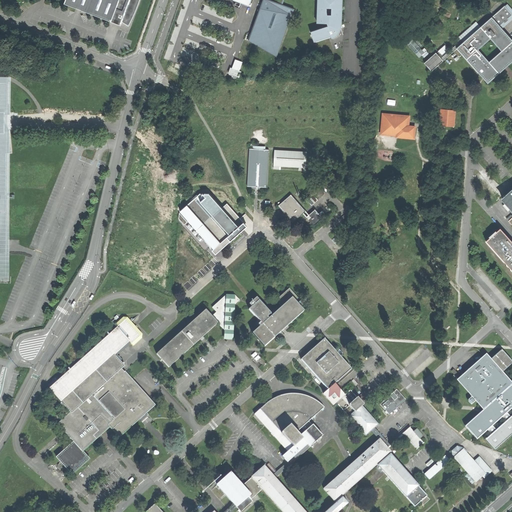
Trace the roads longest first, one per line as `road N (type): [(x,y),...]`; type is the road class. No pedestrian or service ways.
road 1 (residential): [(139,71),(90,286),(0,441)]
road 2 (unclassified): [(139,71),(0,17)]
